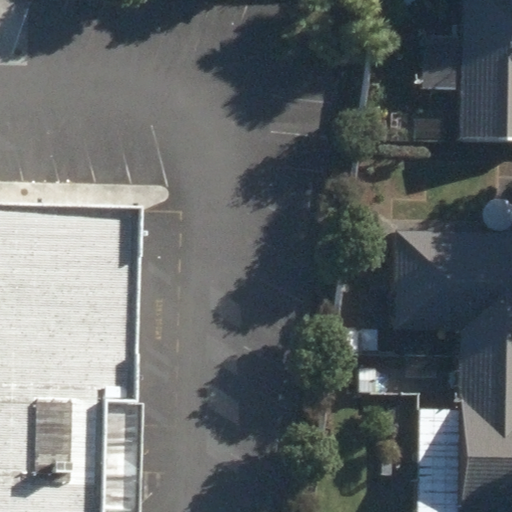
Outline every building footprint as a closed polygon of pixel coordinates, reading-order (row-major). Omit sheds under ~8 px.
[(386,0),(386,1),(395,15),(414,1),(413,0),(386,0)] [(462,141),(511,141),(511,0),(461,0),(462,5),(432,4),(433,31),(464,31),(463,40),(423,41),(422,91),(461,92),(462,141)] [(368,144),(384,143),(385,123),(368,123),(368,144)] [(0,222),(0,511),(61,511),(72,225),(0,222)] [(463,333),(463,360),(511,361),(511,226),(505,226),(505,236),(397,234),(395,332),(463,333)] [(360,331),(360,353),(375,353),(375,331),(360,331)] [(511,511),(511,361),(463,360),(462,418),(419,417),(417,511),(511,511)] [(359,371),(360,395),(375,394),(375,370),(359,371)]
